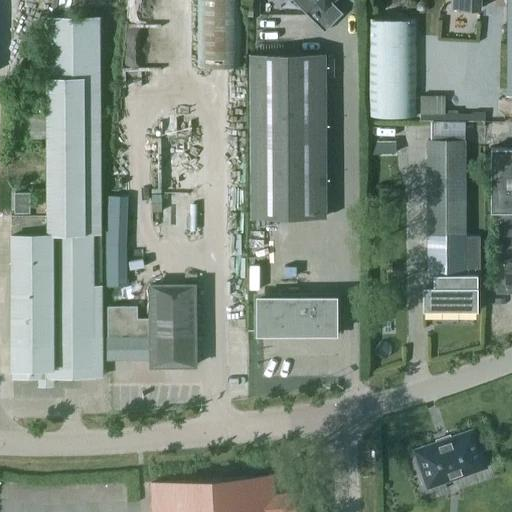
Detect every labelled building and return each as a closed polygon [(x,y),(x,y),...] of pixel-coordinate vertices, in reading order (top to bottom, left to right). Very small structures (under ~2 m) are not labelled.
[(196,0),(196,67),(240,67),(240,0),(196,0)] [(245,0),(245,15),(259,15),(258,0),(245,0)] [(291,0),(323,32),(341,13),(329,1),(329,0),(291,0)] [(451,0),(451,7),(479,9),(479,0),(451,0)] [(12,376),(101,375),(98,18),(44,19),(45,113),(31,113),(32,137),(45,137),(45,214),(11,214),(12,376)] [(367,19),(368,116),(415,116),(415,18),(367,19)] [(249,55),(250,216),(324,216),(323,54),(249,55)] [(419,121),(457,121),(457,109),(445,109),(445,95),(419,95),(419,121)] [(471,113),(471,121),(484,121),(484,113),(471,113)] [(478,286),(476,286),(476,236),(463,236),(464,141),(427,141),(426,286),(423,286),(423,309),(478,309),(478,286)] [(489,211),(495,211),(496,291),(511,291),(511,146),(489,146),(489,211)] [(14,212),(29,212),(29,193),(14,193),(14,212)] [(107,198),(108,283),(127,283),(126,198),(107,198)] [(136,318),(136,305),(108,305),(107,359),(150,359),(150,364),(195,364),(195,284),(150,284),(150,318),(136,318)] [(256,332),(333,333),(334,297),(257,296),(256,332)] [(437,444),(417,451),(428,483),(481,465),(470,433),(451,439),(450,438),(436,443),(437,444)] [(273,511),(271,476),(151,483),(152,511),(273,511)]
